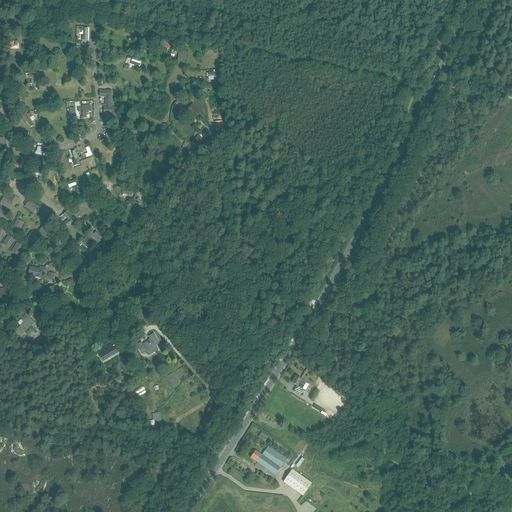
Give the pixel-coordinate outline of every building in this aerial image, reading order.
[(177,59),(177,64),(185,66),(187,53),(183,52),(181,60),(177,59)] [(67,76),(58,75),(57,86),(62,86),(62,81),(67,82),(67,76)] [(109,106),(108,108),(112,108),(112,106),(113,92),(100,91),(100,98),(106,98),(106,106),(109,106)] [(186,113),(191,117),(195,121),(200,113),(202,114),(204,112),(193,104),(186,113)] [(91,106),(82,106),(83,118),(87,118),(86,112),(91,112),(91,106)] [(117,108),(112,108),(108,108),(104,108),(104,114),(110,115),(110,123),(117,123),(117,108)] [(31,128),(34,125),(30,118),(33,116),(30,113),(27,115),(26,113),(22,115),(31,128)] [(110,146),(113,145),(109,133),(105,134),(110,146)] [(192,142),(198,147),(203,140),(198,135),(192,142)] [(37,151),(36,151),(35,154),(47,157),(47,153),(41,152),(42,148),(38,147),(37,151)] [(75,151),(72,152),(74,159),(72,160),(75,166),(77,165),(77,166),(80,165),(75,151)] [(124,151),(121,154),(125,158),(124,159),(126,162),(130,158),(124,151)] [(88,160),(81,162),(84,170),(87,169),(86,167),(90,165),(88,160)] [(0,203),(0,204),(9,209),(13,202),(3,197),(0,203)] [(143,208),(146,206),(139,198),(136,200),(143,208)] [(24,207),(33,213),(38,207),(29,200),(24,207)] [(0,218),(5,221),(9,214),(0,208),(0,218)] [(44,208),(38,217),(44,221),(50,212),(44,208)] [(75,220),(67,211),(63,215),(67,220),(62,224),(66,229),(75,220)] [(19,233),(24,223),(17,219),(12,229),(19,233)] [(88,220),(85,222),(91,229),(93,227),(88,220)] [(38,231),(47,239),(52,232),(43,225),(38,231)] [(27,238),(35,245),(40,239),(32,232),(27,238)] [(98,244),(101,242),(98,239),(101,236),(96,232),(94,234),(92,232),(89,234),(98,244)] [(8,235),(2,244),(9,249),(15,240),(8,235)] [(94,242),(91,238),(88,236),(87,235),(85,236),(86,237),(82,242),(86,247),(88,248),(91,245),(94,242)] [(17,242),(11,252),(18,256),(24,246),(17,242)] [(6,265),(15,270),(19,263),(10,258),(6,265)] [(41,278),(42,273),(44,273),(45,268),(40,267),(39,269),(30,267),(29,275),(41,278)] [(53,304),(57,302),(60,301),(54,286),(46,290),(53,304)] [(13,290),(0,288),(0,297),(12,298),(13,290)] [(136,316),(139,323),(142,327),(146,325),(140,314),(136,316)] [(35,322),(31,319),(27,315),(22,320),(24,323),(16,331),(21,336),(35,322)] [(158,341),(154,334),(149,337),(151,339),(150,339),(151,340),(143,345),(141,342),(137,345),(141,352),(145,349),(147,353),(156,347),(154,344),(158,341)] [(38,353),(52,341),(47,336),(33,348),(38,353)] [(112,343),(97,353),(103,361),(118,352),(112,343)] [(296,388),(294,391),(298,394),(302,396),(305,390),(302,389),(306,383),(296,376),(292,383),(298,386),(296,388)] [(143,387),(135,392),(138,397),(146,393),(143,387)] [(154,420),(145,422),(147,430),(156,428),(154,420)] [(265,442),(268,437),(261,432),(257,437),(265,442)] [(268,446),(262,455),(280,468),(287,459),(268,446)] [(257,462),(262,455),(256,451),(251,457),(257,462)] [(280,468),(262,455),(257,462),(275,475),(280,468)] [(298,468),(304,459),(301,457),(295,466),(298,468)] [(292,470),(284,482),(303,495),(312,483),(292,470)]
